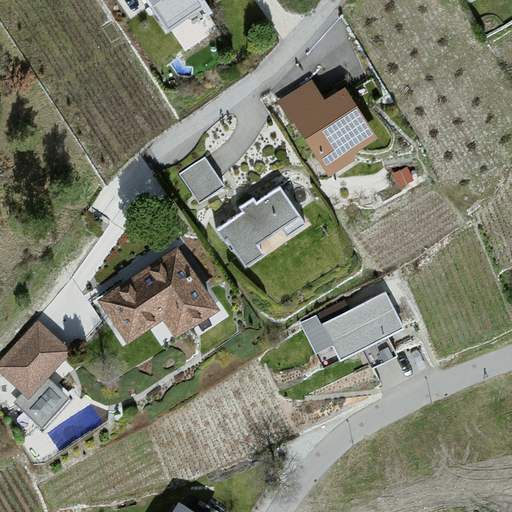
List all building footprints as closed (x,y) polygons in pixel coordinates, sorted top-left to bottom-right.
[(139,0),(163,35),(213,0),(139,0)] [(307,81),(274,103),(325,178),(379,142),(344,89),(322,103),(307,81)] [(204,158),(177,175),(196,204),(222,188),(204,158)] [(280,186),(215,231),(245,273),(309,228),(280,186)] [(176,246),(95,301),(126,346),(164,320),(178,341),(221,312),(176,246)] [(385,293),(318,326),(338,365),(404,332),(385,293)] [(35,320),(0,358),(0,373),(22,394),(28,399),(47,379),(71,352),(35,320)] [(70,400),(47,379),(28,399),(22,394),(12,405),(40,432),(70,400)] [(195,511),(177,501),(169,511),(195,511)]
